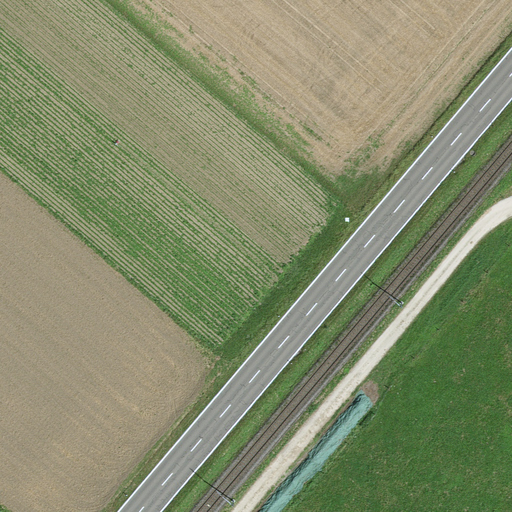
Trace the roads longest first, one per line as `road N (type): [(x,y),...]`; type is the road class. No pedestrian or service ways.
road 1 (primary): [(139,511),(511,73)]
road 2 (track): [(511,212),(490,218),(241,511)]
